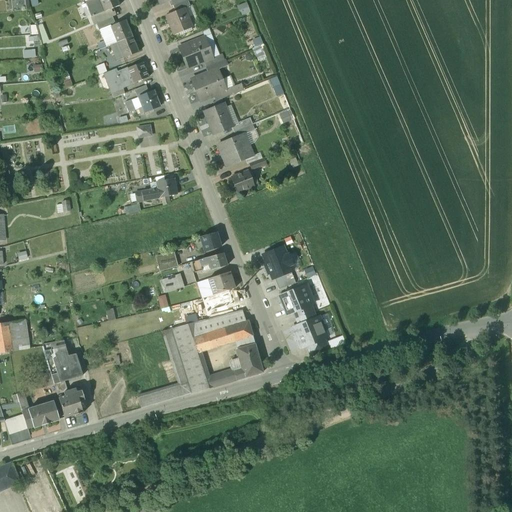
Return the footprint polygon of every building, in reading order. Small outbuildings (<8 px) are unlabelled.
[(91,0),(88,0),(86,1),(90,11),(95,9),(91,0)] [(91,0),(95,9),(102,6),(99,0),(91,0)] [(116,0),(99,0),(102,6),(104,12),(119,6),(116,0)] [(187,0),(186,0),(172,6),(175,12),(184,8),(184,9),(190,7),(187,0)] [(236,5),(239,16),(250,12),(246,2),(236,5)] [(175,12),(165,16),(173,35),(192,27),(184,9),(184,8),(175,12)] [(105,14),(94,19),(96,24),(107,20),(105,14)] [(107,20),(96,24),(99,32),(110,27),(115,25),(112,18),(107,20)] [(115,25),(110,27),(115,38),(117,43),(132,37),(125,21),(115,25)] [(251,40),(254,46),(262,43),(259,36),(251,40)] [(109,46),(107,47),(110,55),(113,54),(120,51),(123,59),(138,53),(132,37),(117,43),(109,46)] [(204,37),(178,48),(187,69),(204,62),(213,59),(213,58),(204,37)] [(115,38),(107,41),(109,46),(117,43),(115,38)] [(261,46),(253,47),(256,60),(263,58),(261,46)] [(120,51),(113,54),(116,61),(123,59),(120,51)] [(217,56),(213,58),(213,59),(204,62),(206,68),(219,62),(217,56)] [(219,62),(206,68),(208,73),(217,70),(226,67),(224,60),(219,62)] [(142,63),(127,69),(133,83),(148,78),(142,63)] [(127,69),(117,73),(115,69),(104,74),(111,93),(123,89),(122,88),(133,83),(127,69)] [(208,73),(192,80),(197,92),(196,92),(200,102),(213,96),(225,90),(217,70),(208,73)] [(276,76),(268,79),(275,97),(283,93),(276,76)] [(145,86),(135,90),(138,98),(149,93),(145,86)] [(225,90),(213,96),(216,102),(233,95),(230,88),(225,90)] [(123,89),(111,93),(113,99),(122,95),(125,94),(123,89)] [(149,93),(138,98),(142,108),(138,109),(141,114),(160,107),(154,91),(149,93)] [(131,100),(125,103),(129,113),(135,111),(131,100)] [(227,113),(223,105),(205,113),(213,134),(230,127),(225,114),(227,113)] [(288,109),(277,113),(281,123),(292,119),(288,109)] [(250,119),(232,126),(234,132),(252,125),(250,119)] [(234,132),(236,138),(244,134),(244,135),(255,131),(252,125),(234,132)] [(149,126),(137,128),(139,138),(151,136),(149,126)] [(244,135),(244,134),(236,138),(217,145),(226,167),(253,156),(248,145),(242,147),(241,145),(243,144),(240,137),(244,135)] [(264,158),(249,164),(251,170),(266,165),(264,158)] [(248,171),(231,178),(236,193),(253,187),(248,171)] [(174,179),(156,183),(157,189),(141,192),(143,201),(177,195),(174,179)] [(56,212),(69,211),(68,201),(55,202),(56,212)] [(138,204),(127,207),(129,214),(140,212),(138,204)] [(216,233),(200,237),(205,251),(220,247),(216,233)] [(286,256),(283,247),(263,255),(266,264),(264,265),(268,274),(270,274),(273,279),(274,279),(290,272),(292,271),(290,265),(292,264),(288,255),(286,256)] [(173,251),(155,256),(157,263),(175,258),(173,251)] [(223,253),(207,258),(211,270),(226,266),(223,253)] [(175,258),(157,263),(160,271),(177,266),(175,258)] [(198,260),(191,262),(193,272),(201,270),(198,260)] [(234,288),(229,272),(208,279),(213,295),(222,292),(235,288),(235,287),(234,288)] [(290,272),(274,279),(279,290),(295,283),(290,272)] [(161,280),(165,293),(184,287),(179,274),(161,280)] [(310,306),(314,304),(306,286),(279,297),(287,315),(293,312),(310,306)] [(235,288),(222,292),(226,306),(239,303),(235,288)] [(156,296),(159,309),(167,307),(164,294),(156,296)] [(239,303),(226,306),(223,307),(224,309),(225,315),(242,311),(239,303)] [(310,306),(293,312),(296,320),(313,313),(310,306)] [(224,309),(206,314),(207,317),(204,318),(205,321),(225,315),(224,309)] [(205,321),(199,322),(203,336),(245,322),(242,311),(225,315),(205,321)] [(315,319),(313,313),(296,320),(298,325),(315,319)] [(327,338),(319,317),(315,319),(298,325),(292,328),(300,349),(307,346),(324,339),(327,338)] [(25,320),(7,323),(12,351),(29,349),(25,320)] [(203,336),(193,339),(197,353),(201,352),(252,336),(248,321),(203,336)] [(199,322),(171,330),(186,381),(190,394),(213,387),(210,377),(209,377),(201,352),(197,353),(193,339),(203,336),(199,322)] [(7,323),(0,323),(0,353),(12,351),(7,323)] [(186,381),(171,330),(161,332),(170,361),(172,361),(179,383),(186,381)] [(330,348),(344,344),(342,336),(328,340),(330,348)] [(324,339),(307,346),(312,357),(328,350),(324,339)] [(63,341),(50,343),(52,350),(65,347),(63,341)] [(254,344),(237,349),(239,359),(245,378),(262,373),(254,344)] [(52,350),(44,352),(50,372),(53,384),(64,381),(81,376),(75,354),(67,356),(65,347),(52,350)] [(229,359),(235,357),(232,349),(226,351),(229,359)] [(239,359),(230,362),(233,370),(237,380),(245,378),(239,359)] [(233,370),(210,377),(213,387),(237,380),(233,370)] [(50,372),(38,376),(41,388),(53,384),(50,372)] [(64,381),(53,384),(57,398),(64,396),(63,392),(67,391),(64,381)] [(190,394),(186,381),(179,383),(180,385),(183,396),(190,394)] [(180,385),(137,397),(141,408),(183,396),(180,385)] [(67,391),(63,392),(64,396),(57,398),(64,418),(74,415),(74,417),(81,415),(81,413),(82,413),(79,402),(84,401),(81,391),(76,393),(75,389),(67,391)] [(23,392),(16,395),(21,411),(27,409),(23,392)] [(27,409),(21,411),(22,414),(27,428),(32,426),(32,427),(40,425),(40,426),(50,423),(50,422),(58,420),(52,402),(27,409)] [(8,434),(27,428),(22,414),(4,419),(8,434)] [(42,459),(52,455),(50,450),(41,453),(42,459)] [(11,463),(0,467),(0,491),(20,484),(11,463)] [(155,511),(150,500),(120,511),(155,511)]
